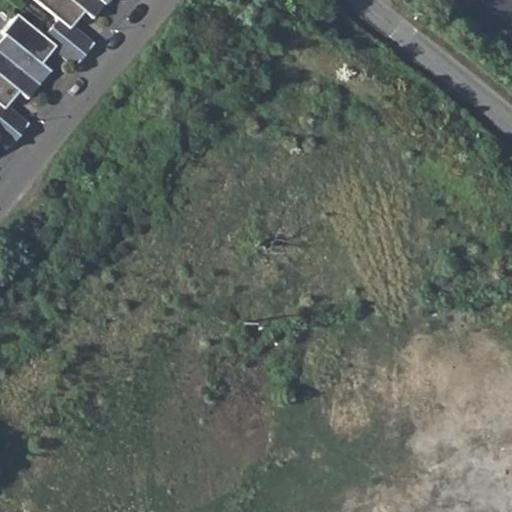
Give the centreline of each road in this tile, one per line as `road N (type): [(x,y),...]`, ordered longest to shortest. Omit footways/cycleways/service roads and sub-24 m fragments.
road 1 (residential): [(0,203),(161,0)]
road 2 (residential): [(360,0),(511,124)]
